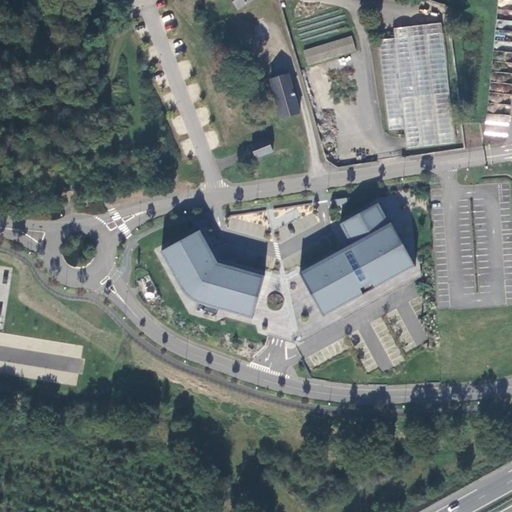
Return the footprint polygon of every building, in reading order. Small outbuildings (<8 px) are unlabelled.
[(231,0),(239,10),(254,0),(231,0)] [(455,144),(441,25),(394,30),(395,40),(379,42),(389,131),(405,130),(407,150),(455,144)] [(352,36),(303,49),(307,65),(356,52),(352,36)] [(300,114),(288,76),(270,81),(281,120),(300,114)] [(268,140),(251,147),(256,159),(273,153),(268,140)] [(340,225),(351,246),(299,274),(323,318),(351,303),(416,268),(392,224),(390,225),(378,204),(340,225)] [(200,231),(161,253),(181,290),(190,299),(201,305),(252,320),(265,277),(218,264),(200,231)] [(420,265),(416,268),(351,303),(323,318),(297,332),(272,325),(268,337),(278,340),(297,346),(412,283),(421,278),(420,265)] [(0,272),(0,320),(4,321),(11,274),(0,272)]
